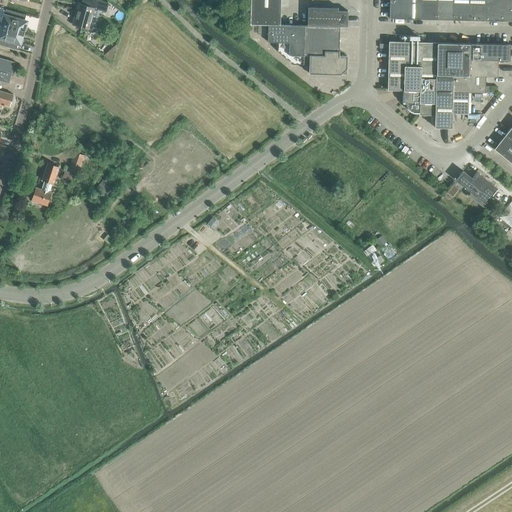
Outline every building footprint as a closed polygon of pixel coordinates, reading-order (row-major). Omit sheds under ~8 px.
[(100,0),(78,0),(78,3),(72,25),(89,30),(94,14),(97,15),(98,9),(104,10),(106,3),(100,0)] [(250,0),(250,24),(280,25),(280,0),(250,0)] [(419,0),(389,0),(389,18),(419,19),(419,0)] [(419,0),(419,19),(435,19),(435,0),(419,0)] [(435,0),(435,19),(451,20),(451,0),(435,0)] [(451,0),(451,20),(467,20),(468,0),(451,0)] [(468,0),(467,20),(484,20),(484,0),(468,0)] [(511,0),(484,0),(484,20),(511,21),(511,0)] [(317,26),(317,7),(307,7),(307,26),(317,26)] [(327,8),(317,7),(317,26),(327,26),(327,8)] [(337,27),(338,11),(338,8),(327,8),(327,26),(337,27)] [(1,25),(24,32),(21,31),(22,26),(25,27),(26,21),(24,20),(26,14),(5,9),(1,25)] [(338,11),(337,27),(339,27),(347,27),(347,11),(338,11)] [(24,32),(1,25),(0,27),(0,43),(16,48),(18,43),(20,43),(22,37),(20,36),(21,31),(24,32)] [(292,55),(292,64),(302,65),(302,26),(268,25),(267,41),(277,42),(277,50),(288,50),(288,55),(292,55)] [(302,26),(302,65),(309,65),(308,74),(340,74),(346,68),(347,56),(339,55),(339,51),(338,51),(339,27),(337,27),(327,26),(317,26),(307,26),(304,26),(303,26),(302,26)] [(388,42),(387,90),(403,90),(404,42),(388,42)] [(404,42),(403,90),(403,102),(406,102),(406,104),(407,108),(410,110),(413,112),(419,112),(420,42),(404,42)] [(435,115),(436,43),(420,42),(419,112),(419,115),(434,115),(435,115)] [(434,115),(434,127),(451,127),(451,113),(451,92),(452,75),(468,76),(468,60),(469,43),(436,43),(435,115),(434,115)] [(497,61),(509,61),(510,44),(469,43),(468,60),(497,60),(497,61)] [(110,61),(116,45),(103,56),(110,61)] [(15,62),(0,57),(0,80),(8,83),(15,62)] [(485,76),(485,77),(497,77),(497,61),(497,60),(468,60),(468,76),(485,76)] [(485,93),(485,77),(485,76),(468,76),(452,75),(451,92),(468,92),(485,93)] [(0,107),(2,108),(2,105),(9,107),(13,94),(0,90),(0,107)] [(451,113),(467,114),(468,92),(451,92),(451,113)] [(511,139),(505,134),(493,149),(511,163),(511,139)] [(69,168),(78,170),(83,155),(74,153),(69,168)] [(42,190),(35,187),(31,200),(47,205),(51,192),(48,192),(51,183),(53,184),(59,167),(47,163),(41,180),(45,181),(42,190)] [(478,173),(473,179),(461,169),(453,179),(484,203),(497,188),(478,173)] [(103,179),(98,188),(106,192),(111,184),(103,179)] [(453,184),(447,192),(452,196),(457,189),(455,187),(455,186),(453,184)] [(511,202),(501,217),(511,225),(511,202)] [(212,217),(207,223),(213,228),(218,222),(212,217)] [(372,244),(364,250),(367,255),(376,249),(372,244)] [(383,260),(380,255),(372,261),(375,266),(383,260)]
